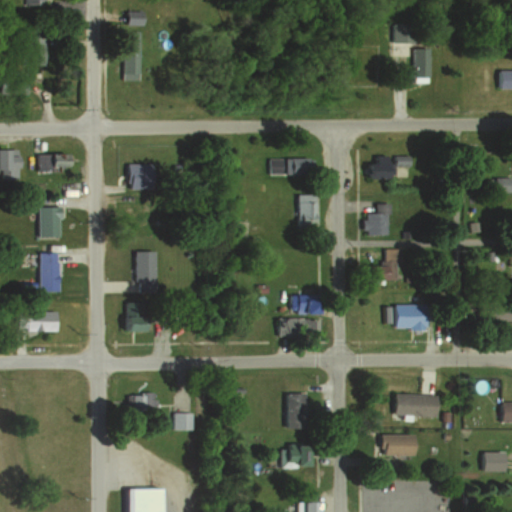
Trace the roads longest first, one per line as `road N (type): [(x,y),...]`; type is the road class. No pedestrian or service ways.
road 1 (residential): [(100,511),(94,0)]
road 2 (residential): [(511,125),(0,128)]
road 3 (residential): [(0,360),(511,358)]
road 4 (residential): [(337,511),(335,126)]
